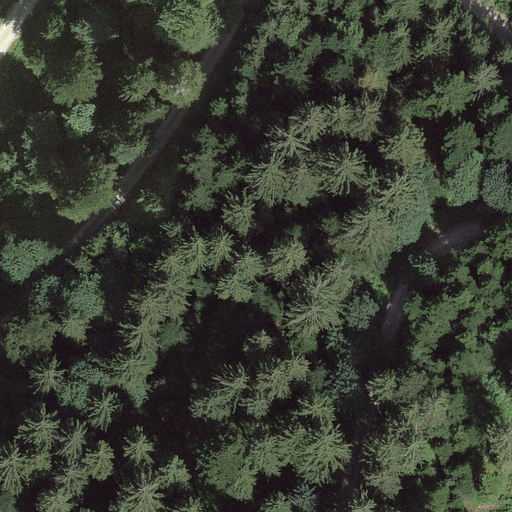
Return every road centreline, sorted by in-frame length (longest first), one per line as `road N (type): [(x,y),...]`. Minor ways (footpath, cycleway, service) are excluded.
road 1 (track): [(0,333),(168,127),(247,0)]
road 2 (track): [(511,234),(464,236),(417,273),(336,511)]
